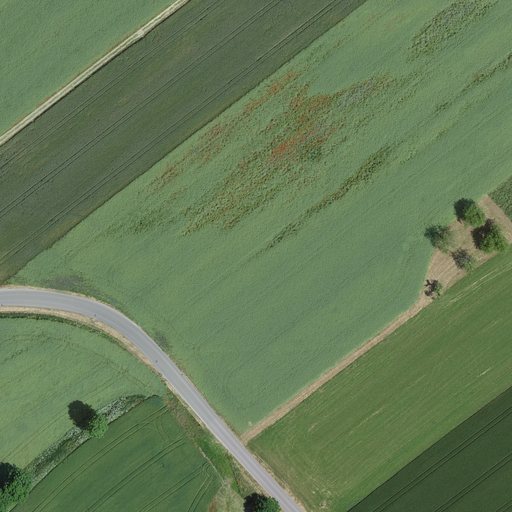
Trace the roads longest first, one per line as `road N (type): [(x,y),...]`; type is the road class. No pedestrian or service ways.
road 1 (tertiary): [(292,511),(126,317),(91,297),(0,297)]
road 2 (track): [(0,137),(179,0)]
